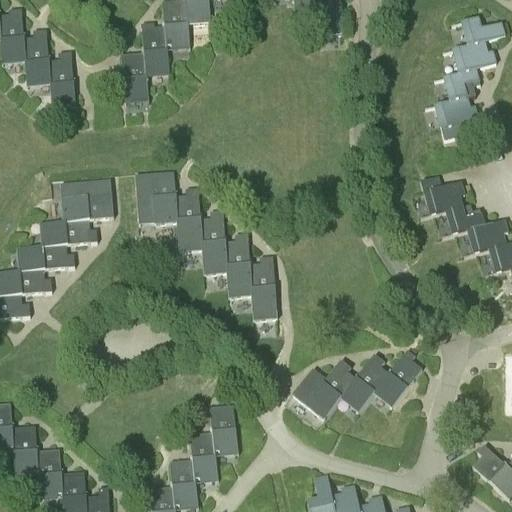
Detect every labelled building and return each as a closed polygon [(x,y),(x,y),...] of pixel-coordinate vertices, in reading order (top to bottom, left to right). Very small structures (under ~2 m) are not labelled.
[(185,4),(187,23),(209,21),(210,27),(211,27),(207,0),(184,0),(185,4)] [(293,0),(295,17),(296,17),(295,12),(317,10),(316,0),(293,0)] [(316,0),(317,10),(320,40),(321,40),(320,34),(343,33),(340,0),(316,0)] [(165,30),(167,50),(189,48),(189,53),(190,53),(187,23),(185,4),(162,6),(164,30),(165,30)] [(2,64),(24,62),(22,42),(27,42),(24,42),(22,17),(2,19),(1,20),(0,19),(0,52),(2,69),(3,69),(2,64)] [(461,27),(468,50),(470,60),(487,56),(484,45),(505,40),(501,27),(481,32),(478,22),(451,29),(451,30),(461,27)] [(144,57),(146,76),(168,74),(169,80),(170,80),(167,50),(165,30),(164,30),(141,32),(144,57)] [(27,87),(49,85),(47,65),(52,65),(52,64),(49,65),(46,40),(27,42),(22,42),(24,62),(27,92),(28,92),(27,87)] [(470,60),(468,50),(442,57),(442,58),(453,55),(459,78),(462,90),(463,89),(470,87),(471,92),(480,90),(475,73),(496,68),(492,54),(487,56),(470,60)] [(149,106),(146,76),(144,57),(121,59),(125,108),(126,108),(126,103),(148,101),(148,106),(149,106)] [(71,63),(52,64),(52,65),(47,65),(49,85),(52,115),(53,114),(52,109),(75,107),(71,63)] [(452,116),(469,111),(463,89),(462,90),(459,78),(433,84),(433,85),(444,83),(450,105),(452,116)] [(444,145),(461,140),(458,129),(478,123),(475,110),(469,111),(452,116),(450,105),(424,112),(424,113),(435,110),(444,145)] [(140,223),(153,222),(154,227),(155,227),(154,222),(176,220),(176,200),(174,176),(150,178),(136,179),(140,223)] [(420,223),(446,216),(443,205),(459,201),(465,199),(461,186),(441,192),(437,180),(420,185),(430,219),(420,222),(420,223)] [(67,203),(69,225),(89,224),(114,222),(111,191),(110,184),(66,188),(67,202),(61,203),(61,204),(67,203)] [(179,245),(200,243),(200,223),(198,199),(176,200),(176,220),(178,250),(179,250),(179,245)] [(442,242),(467,235),(469,235),(465,223),(459,201),(443,205),(446,216),(452,239),(442,241),(442,242)] [(464,262),(489,255),(486,244),(503,239),(508,238),(504,224),(484,230),(480,214),(471,217),(472,221),(465,223),(469,235),(467,235),(473,258),(463,261),(464,262)] [(203,268),(225,266),(225,246),(223,221),(200,223),(200,243),(203,273),(204,273),(203,268)] [(44,228),(46,250),(66,249),(91,247),(89,224),(69,225),(39,228),(39,229),(44,228)] [(485,281),(511,274),(508,263),(511,262),(511,247),(506,249),(503,239),(486,244),(489,255),(495,277),(485,280),(485,281)] [(228,290),(250,289),(250,269),(248,244),(225,246),(225,266),(228,296),(229,296),(228,290)] [(23,275),(44,274),(68,272),(66,249),(46,250),(16,253),(16,254),(22,253),(23,275)] [(250,269),(250,289),(252,319),(253,319),(253,313),(275,311),(275,317),(276,317),(276,311),(273,267),(250,269)] [(0,291),(1,300),(21,299),(45,297),(44,274),(23,275),(0,277),(0,291)] [(21,299),(1,300),(0,300),(0,340),(18,339),(17,322),(23,321),(21,299)] [(388,378),(377,394),(393,407),(390,412),(391,412),(422,373),(411,365),(415,360),(407,354),(388,378)] [(329,380),(326,383),(323,380),(325,377),(316,370),(297,393),(310,403),(306,408),(325,423),(343,399),(355,383),(345,375),(349,370),(341,364),(329,380)] [(358,418),(377,394),(388,378),(370,364),(355,383),(343,399),(360,413),(357,417),(358,418)] [(0,452),(12,451),(12,432),(13,432),(12,432),(10,407),(0,408),(0,452)] [(209,412),(212,437),(212,436),(216,456),(237,454),(237,459),(238,459),(233,409),(209,412)] [(15,476),(37,474),(36,455),(37,455),(35,430),(13,432),(12,432),(12,451),(14,481),(15,481),(15,476)] [(189,439),(192,464),(193,463),(195,483),(217,481),(218,486),(219,486),(216,456),(212,436),(212,437),(189,439)] [(472,471),(505,501),(511,493),(511,477),(506,471),(509,467),(506,470),(484,450),(477,457),(481,461),(472,471)] [(39,499),(61,498),(61,478),(59,453),(37,455),(36,455),(37,474),(39,505),(40,505),(39,499)] [(172,491),(175,510),(197,508),(197,511),(198,511),(195,483),(193,463),(192,464),(169,466),(172,491)] [(85,511),(85,501),(86,501),(84,476),(61,478),(61,498),(62,511),(85,511)] [(344,511),(342,498),(332,500),(327,479),(314,482),(318,503),(307,505),(308,511),(344,511)] [(342,498),(344,511),(369,511),(369,509),(359,511),(354,490),(341,492),(342,498)] [(175,511),(175,510),(172,491),(149,493),(151,511),(175,511)] [(85,501),(85,511),(109,511),(108,492),(98,492),(99,500),(86,501),(85,501)] [(383,511),(381,501),(368,503),(369,509),(369,511),(383,511)]
